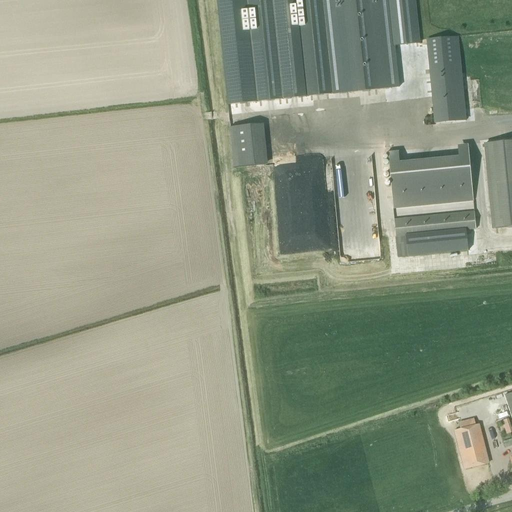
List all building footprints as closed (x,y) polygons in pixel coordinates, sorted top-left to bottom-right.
[(217,0),(228,105),(306,97),(296,0),(217,0)] [(323,0),(296,0),(306,97),(333,94),(323,0)] [(331,0),(341,94),(391,89),(381,0),(331,0)] [(415,0),(389,0),(394,43),(419,41),(415,0)] [(448,38),(427,40),(434,114),(435,124),(466,121),(465,111),(458,38),(458,37),(448,38)] [(266,165),(262,125),(229,128),(232,168),(266,165)] [(511,141),(485,145),(493,229),(511,227),(511,141)] [(385,153),(392,209),(423,206),(424,211),(460,206),(460,203),(473,202),(466,145),(456,146),(457,156),(399,163),(397,151),(385,153)] [(475,214),(396,221),(397,237),(405,236),(466,230),(477,229),(475,214)] [(466,230),(405,236),(407,257),(468,251),(466,230)] [(511,254),(485,256),(486,269),(511,267),(511,254)] [(511,429),(507,418),(498,422),(503,436),(511,432),(511,429)] [(478,425),(455,431),(462,455),(485,449),(479,425),(478,425)]
